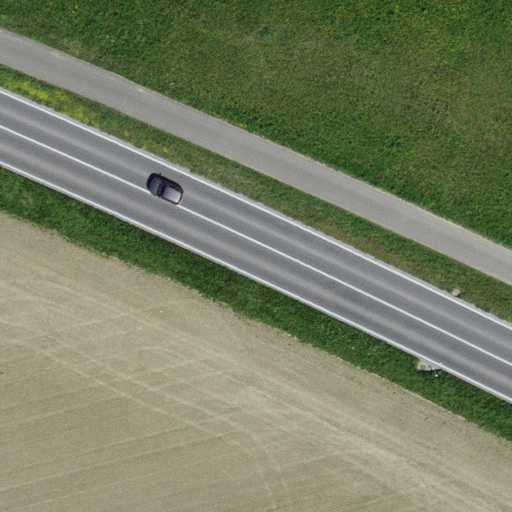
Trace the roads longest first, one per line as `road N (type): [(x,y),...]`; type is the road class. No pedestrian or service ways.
road 1 (primary): [(0,132),(284,253),(511,364)]
road 2 (track): [(511,266),(0,45)]
